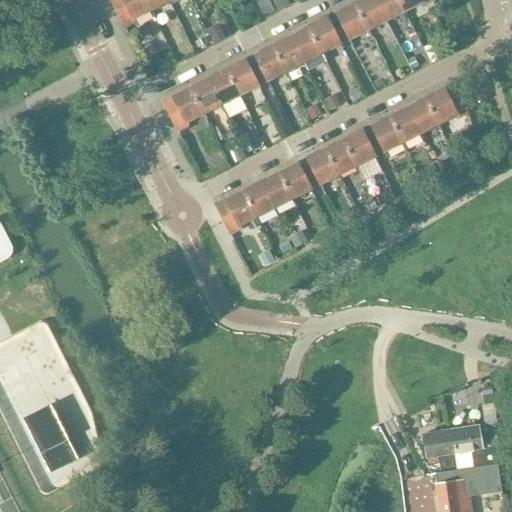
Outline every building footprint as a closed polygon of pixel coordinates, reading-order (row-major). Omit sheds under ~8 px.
[(145,0),(110,0),(123,24),(150,10),(145,0)] [(167,0),(145,0),(150,10),(168,1),(167,0)] [(267,0),(264,0),(258,3),(263,14),(272,10),(267,0)] [(285,0),(273,0),(272,1),(278,12),(289,6),(285,0)] [(374,0),(364,0),(354,5),(367,30),(385,21),(374,0)] [(395,0),(374,0),(385,21),(402,13),(395,0)] [(395,0),(402,13),(426,0),(395,0)] [(354,5),(336,14),(349,39),(367,30),(354,5)] [(327,19),(307,29),(320,54),(339,44),(327,19)] [(217,25),(206,31),(213,45),(225,39),(217,25)] [(307,29),(290,38),(303,63),(320,54),(307,29)] [(204,37),(194,42),(198,48),(207,44),(204,37)] [(290,38),(273,47),(285,72),(303,63),(290,38)] [(430,46),(423,49),(431,64),(437,61),(430,46)] [(273,47),(254,56),(267,81),(285,72),(273,47)] [(158,54),(147,59),(151,68),(162,63),(158,54)] [(413,58),(405,62),(410,71),(418,67),(413,58)] [(245,61),(225,71),(238,96),(257,86),(245,61)] [(225,71),(208,80),(220,105),(238,96),(225,71)] [(208,80),(190,89),(203,114),(220,105),(208,80)] [(453,86),(425,100),(437,125),(466,111),(453,86)] [(358,88),(350,92),(354,101),(362,97),(358,88)] [(190,89),(163,103),(176,128),(203,114),(190,89)] [(480,103),(487,100),(484,94),(477,97),(480,103)] [(334,95),(324,100),(329,110),(339,105),(334,95)] [(425,100),(407,109),(420,134),(437,125),(425,100)] [(315,105),(306,110),(311,120),(321,115),(315,105)] [(407,109),(389,118),(402,143),(420,134),(407,109)] [(389,118),(371,127),(384,152),(402,143),(389,118)] [(362,132),(343,142),(356,167),(374,157),(362,132)] [(343,142),(324,151),(337,176),(356,167),(343,142)] [(250,144),(244,147),(248,154),(254,151),(250,144)] [(240,148),(230,153),(235,162),(245,157),(240,148)] [(324,151),(307,160),(319,185),(337,176),(324,151)] [(446,160),(436,165),(440,173),(450,168),(446,160)] [(297,164),(278,174),(291,199),(310,190),(297,164)] [(433,165),(424,170),(428,178),(437,173),(433,165)] [(278,174),(260,183),(273,208),(291,199),(278,174)] [(260,183),(242,193),(255,218),(273,208),(260,183)] [(389,188),(378,193),(384,204),(394,198),(389,188)] [(242,193),(215,206),(228,231),(255,218),(242,193)] [(348,210),(336,216),(341,226),(353,220),(348,210)] [(0,263),(7,260),(9,258),(11,256),(12,253),(12,250),(11,247),(1,227),(0,225),(0,263)] [(299,232),(288,237),(294,248),(305,242),(299,232)] [(288,243),(278,248),(281,254),(291,249),(288,243)] [(268,251),(259,256),(265,267),(274,262),(268,251)] [(490,388),(481,389),(484,406),(493,405),(490,388)] [(50,405),(22,419),(50,474),(77,460),(50,405)] [(484,406),(481,407),(483,419),(495,417),(493,405),(484,406)] [(500,464),(494,424),(458,430),(464,468),(500,464)] [(464,468),(458,430),(422,435),(426,459),(427,459),(428,464),(438,462),(438,457),(452,455),(454,455),(456,469),(464,468)] [(452,455),(438,457),(438,462),(440,471),(455,469),(452,455)] [(496,465),(464,469),(466,481),(469,497),(500,493),(496,465)] [(470,511),(469,497),(466,481),(464,469),(434,474),(436,485),(435,485),(438,511),(470,511)]
